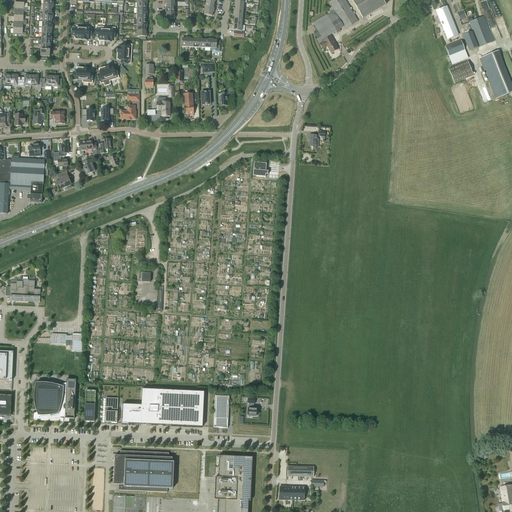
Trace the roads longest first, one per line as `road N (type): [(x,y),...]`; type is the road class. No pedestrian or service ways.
road 1 (unclassified): [(273,446),(292,153)]
road 2 (secondary): [(0,243),(174,173),(234,127)]
road 3 (unclassified): [(273,446),(20,435)]
road 4 (unclassified): [(292,153),(240,157),(176,198),(84,234)]
road 5 (residential): [(74,133),(153,135),(164,125),(225,119)]
road 6 (residential): [(227,0),(223,32),(157,28),(153,0)]
